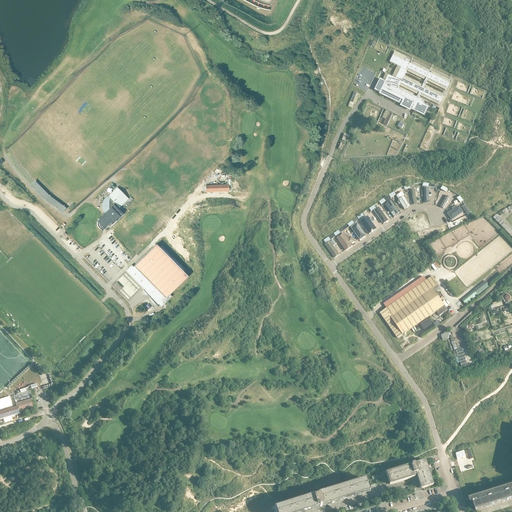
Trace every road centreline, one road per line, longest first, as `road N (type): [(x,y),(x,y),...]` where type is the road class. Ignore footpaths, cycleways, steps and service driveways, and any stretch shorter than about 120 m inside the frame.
road 1 (unclassified): [(51,411),(79,391),(133,326),(128,307),(77,256)]
road 2 (unclassified): [(511,269),(396,361)]
road 3 (unclassified): [(77,256),(137,208),(201,196)]
road 4 (residential): [(442,221),(424,207),(409,211),(329,265)]
road 5 (unclassified): [(329,265),(304,219),(330,155)]
